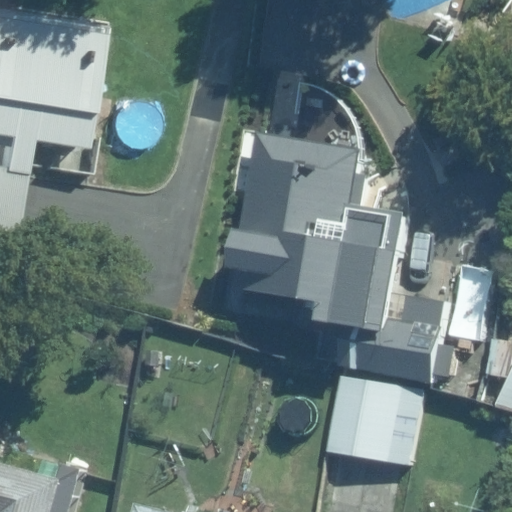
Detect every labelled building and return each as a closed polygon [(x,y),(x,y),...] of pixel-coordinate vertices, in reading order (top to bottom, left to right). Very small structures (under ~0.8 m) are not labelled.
[(0,14),(0,139),(6,140),(0,172),(0,171),(0,235),(10,238),(26,144),(80,154),(100,30),(0,14)] [(369,155),(265,136),(240,293),(338,312),(335,330),(350,332),(395,339),(402,297),(415,219),(371,212),(375,180),(366,178),(369,155)] [(452,307),(402,297),(395,339),(350,332),(343,367),(440,388),(452,307)] [(425,393),(340,378),(327,452),(413,467),(425,393)] [(511,378),(502,401),(511,405),(511,378)] [(64,511),(70,492),(0,472),(0,511),(64,511)]
